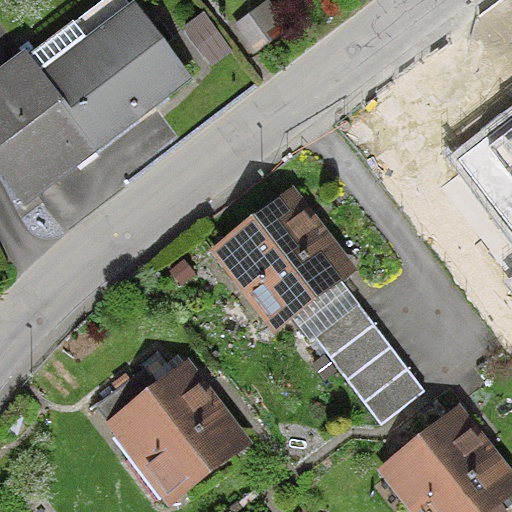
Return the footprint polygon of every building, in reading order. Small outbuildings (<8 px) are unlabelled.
[(179,68),(133,7),(43,76),(40,78),(85,138),(94,150),(138,115),(134,110),(140,106),(136,101),(179,68)] [(43,76),(26,55),(0,75),(0,166),(6,175),(12,170),(29,192),(66,165),(60,156),(85,138),(40,78),(43,76)] [(343,268),(291,200),(224,252),(246,281),(265,283),(287,311),(343,268)] [(374,325),(357,302),(313,336),(330,358),(374,325)] [(347,380),(391,347),(374,325),(330,358),(347,380)] [(364,402),(408,369),(391,347),(347,380),(364,402)] [(163,391),(145,367),(101,401),(139,451),(126,461),(156,501),(164,496),(166,497),(238,441),(187,373),(163,391)] [(381,424),(425,391),(408,369),(364,402),(381,424)] [(477,511),(511,486),(458,419),(391,471),(413,499),(433,501),(441,511),(477,511)]
